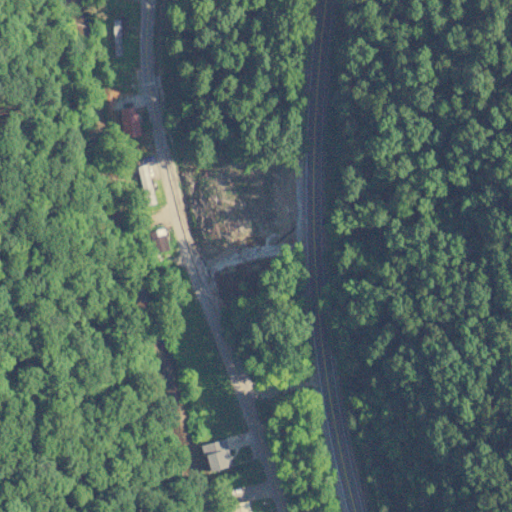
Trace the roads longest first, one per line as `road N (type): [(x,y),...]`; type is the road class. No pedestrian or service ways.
road 1 (residential): [(149,0),(148,72),(167,185),(283,511)]
road 2 (tertiary): [(324,0),(312,139),(314,277),(352,511)]
